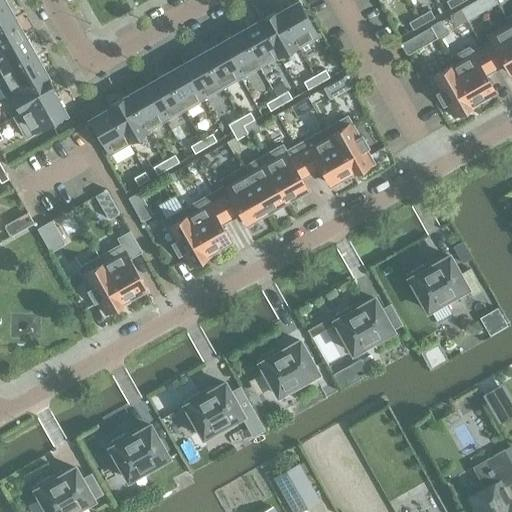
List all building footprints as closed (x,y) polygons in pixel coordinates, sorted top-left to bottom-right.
[(0,0),(0,24),(13,17),(3,0),(0,0)] [(446,0),(445,0),(450,8),(461,2),(459,0),(446,0)] [(279,11),(278,9),(277,10),(297,46),(317,35),(298,1),(279,11)] [(461,9),(450,16),(454,23),(465,17),(461,9)] [(297,46),(277,10),(258,20),(278,57),(297,46)] [(430,10),(419,16),(423,23),(434,17),(430,10)] [(408,22),(412,29),(423,23),(419,16),(408,22)] [(0,49),(24,36),(13,17),(0,24),(0,49)] [(482,47),(494,68),(503,63),(509,73),(511,71),(511,29),(505,18),(504,18),(508,24),(488,36),(492,42),(482,47)] [(278,57),(258,20),(239,31),(258,65),(276,55),(277,57),(278,57)] [(401,43),(408,54),(409,53),(436,37),(430,27),(403,42),(401,43)] [(258,65),(239,31),(220,42),(240,76),(258,65)] [(0,49),(0,74),(35,55),(24,36),(0,49)] [(240,76),(220,42),(202,52),(221,86),(240,76)] [(494,68),(482,47),(473,53),(469,46),(448,58),(474,104),(488,96),(487,94),(494,90),(484,74),(494,68)] [(221,86),(202,52),(183,63),(202,97),(221,86)] [(0,74),(0,87),(5,96),(45,73),(35,55),(0,74)] [(454,116),(474,104),(448,58),(447,59),(451,65),(431,76),(439,90),(436,92),(442,104),(446,102),(454,116)] [(202,97),(183,63),(164,74),(183,108),(202,97)] [(329,77),(325,69),(314,75),(318,83),(329,77)] [(13,116),(14,117),(56,93),(45,73),(5,96),(6,97),(10,95),(19,112),(13,116)] [(183,108),(164,74),(145,84),(164,118),(183,108)] [(350,87),(352,86),(345,74),(344,75),(344,76),(323,88),(329,98),(350,86),(350,87)] [(303,81),(307,89),(318,83),(314,75),(303,81)] [(164,118),(145,84),(126,95),(147,131),(148,131),(147,128),(164,118)] [(281,104),(291,98),(287,90),(276,96),(281,104)] [(56,93),(14,117),(25,136),(65,113),(54,95),(57,93),(56,93)] [(147,131),(126,95),(107,106),(128,142),(147,131)] [(270,110),(281,104),(276,96),(265,103),(270,110)] [(128,142),(107,106),(108,108),(89,119),(108,153),(128,142)] [(243,125),(254,119),(250,111),(239,117),(243,125)] [(243,125),(239,117),(228,124),(232,131),(243,125)] [(325,128),(351,174),(372,162),(364,148),(367,146),(361,135),(357,137),(345,117),(325,128)] [(254,119),(243,125),(247,132),(258,126),(254,119)] [(243,125),(232,131),(237,139),(247,133),(247,132),(243,125)] [(295,145),(310,172),(320,167),(329,183),(336,179),(337,182),(351,174),(325,128),(295,145)] [(205,147),(216,140),(212,133),(201,139),(205,147)] [(201,139),(190,145),(194,153),(205,147),(201,139)] [(284,200),(288,198),(290,201),(301,194),(299,192),(306,188),(301,178),(310,172),(295,145),(285,150),(282,144),(260,157),(284,200)] [(168,168),(178,162),(174,154),(163,160),(168,168)] [(284,200),(260,157),(241,167),(267,213),(281,206),(279,203),(284,200)] [(163,160),(152,166),(157,174),(168,168),(163,160)] [(0,181),(1,182),(8,178),(2,167),(0,168),(0,181)] [(253,221),(267,213),(241,167),(220,179),(224,185),(214,191),(230,218),(239,213),(245,223),(252,219),(253,221)] [(138,185),(149,178),(145,171),(133,177),(138,185)] [(107,218),(119,211),(118,210),(117,210),(106,189),(95,195),(107,216),(106,216),(107,218)] [(151,212),(139,191),(128,197),(140,218),(139,219),(140,220),(152,214),(151,212)] [(224,246),(222,243),(229,239),(220,223),(230,218),(214,191),(184,208),(210,254),(224,246)] [(189,266),(210,254),(184,208),(163,220),(175,240),(171,242),(178,253),(181,251),(189,266)] [(33,222),(27,212),(6,224),(6,223),(4,224),(11,236),(12,235),(12,234),(33,222)] [(37,228),(49,249),(48,249),(49,251),(65,242),(64,240),(64,241),(52,219),(37,228)] [(462,242),(452,248),(461,263),(471,258),(462,242)] [(121,243),(100,255),(126,301),(140,294),(138,291),(145,287),(121,243)] [(100,255),(79,267),(91,288),(87,290),(94,301),(97,299),(105,313),(126,301),(100,255)] [(407,274),(409,277),(413,284),(412,285),(411,284),(410,285),(421,304),(422,304),(422,303),(423,302),(427,309),(445,299),(446,302),(468,290),(448,255),(429,266),(427,261),(406,273),(406,274),(407,274)] [(332,316),(334,320),(338,327),(337,327),(336,326),(335,327),(346,347),(347,346),(347,345),(348,345),(352,352),(370,342),(371,345),(393,332),(373,297),(354,308),(352,304),(331,316),(331,317),(332,316)] [(497,307),(479,317),(489,334),(507,324),(497,307)] [(295,384),(296,387),(318,375),(298,340),(279,350),(277,346),(256,358),(257,359),(263,369),(262,370),(262,369),(260,369),(271,389),(273,388),(272,388),(273,387),(277,394),(295,384)] [(364,365),(336,381),(341,389),(369,373),(364,365)] [(501,420),(511,413),(511,390),(506,379),(484,391),(501,420)] [(183,401),(184,404),(188,411),(187,412),(187,411),(186,412),(197,431),(198,431),(197,430),(199,429),(203,436),(220,426),(222,429),(241,419),(252,437),(265,430),(240,385),(229,391),(224,382),(213,388),(205,393),(202,388),(181,400),(182,401),(183,401)] [(476,386),(453,400),(462,415),(485,401),(482,395),(476,386)] [(145,469),(147,472),(169,459),(149,424),(130,435),(128,431),(106,443),(107,444),(108,443),(114,454),(112,454),(111,454),(122,474),(123,473),(123,472),(124,472),(128,479),(145,469)] [(475,510),(474,510),(474,511),(511,511),(511,501),(503,486),(511,481),(511,464),(504,449),(484,460),(489,469),(487,470),(489,474),(491,473),(496,482),(485,488),(477,493),(483,505),(475,510)] [(295,510),(299,507),(319,496),(301,461),(276,475),(295,510)] [(33,486),(35,489),(39,496),(38,497),(37,496),(36,497),(44,511),(68,511),(71,511),(75,511),(94,502),(74,467),(55,478),(53,473),(32,485),(32,486),(33,486)] [(277,511),(273,503),(257,511),(277,511)]
